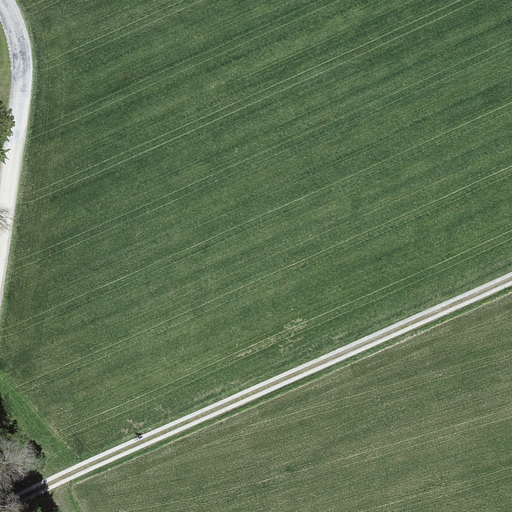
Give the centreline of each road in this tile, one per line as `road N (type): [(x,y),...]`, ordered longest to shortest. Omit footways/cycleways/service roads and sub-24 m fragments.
road 1 (unclassified): [(0,505),(511,278)]
road 2 (unclassified): [(6,192),(22,75),(3,0)]
